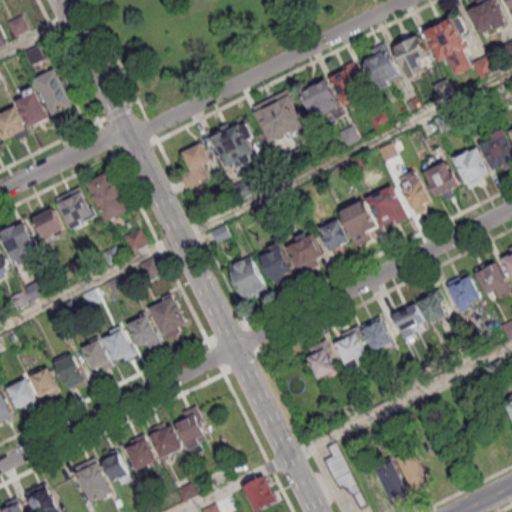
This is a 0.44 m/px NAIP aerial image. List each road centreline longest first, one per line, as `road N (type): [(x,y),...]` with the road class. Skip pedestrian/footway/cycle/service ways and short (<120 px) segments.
road 1 (residential): [(511,206),(0,463)]
road 2 (tertiary): [(127,134),(314,511)]
road 3 (residential): [(409,0),(127,134)]
road 4 (tertiary): [(60,0),(127,134)]
road 5 (residential): [(127,134),(0,192)]
